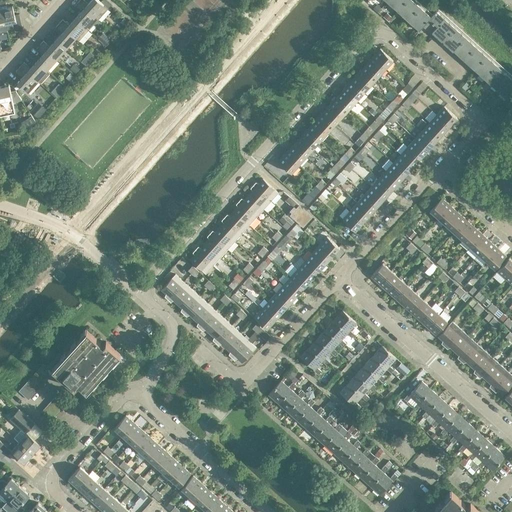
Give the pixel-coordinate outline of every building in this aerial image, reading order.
[(5,0),(1,1),(7,30),(13,28),(12,24),(17,23),(13,6),(7,7),(5,0)] [(84,0),(80,0),(79,2),(98,19),(108,9),(104,4),(98,0),(91,0),(88,4),(84,0)] [(431,15),(413,0),(384,0),(418,31),(426,22),(434,30),(433,31),(507,98),(511,92),(511,78),(436,9),(431,15)] [(98,19),(79,2),(75,5),(81,11),(75,18),(89,30),(98,19)] [(89,30),(75,18),(69,25),(63,19),(59,23),(79,41),(89,30)] [(79,41),(59,23),(56,27),(62,32),(56,39),(65,48),(75,37),(79,41)] [(103,41),(108,35),(103,31),(98,36),(103,41)] [(65,48),(56,39),(50,46),(44,41),(40,45),(56,59),(65,48)] [(56,59),(40,45),(37,48),(43,54),(37,61),(46,69),(56,59)] [(380,48),(372,57),(386,69),(393,60),(380,48)] [(386,69),(372,57),(365,65),(378,77),(386,69)] [(46,69),(37,61),(31,68),(24,62),(21,66),(40,83),(41,83),(49,74),(49,73),(50,72),(46,69)] [(378,77),(365,65),(358,73),(371,85),(378,77)] [(40,83),(21,66),(18,70),(24,75),(17,83),(27,91),(36,80),(40,83)] [(371,85),(358,73),(351,81),(364,93),(371,85)] [(364,93),(351,81),(344,89),(357,101),(364,93)] [(0,114),(15,112),(14,109),(15,109),(9,84),(0,85),(0,114)] [(357,101),(344,89),(336,97),(349,109),(357,101)] [(336,97),(329,105),(342,117),(349,109),(336,97)] [(329,105),(322,113),(335,125),(342,117),(329,105)] [(444,106),(436,114),(449,126),(457,118),(444,106)] [(335,125),(322,113),(315,121),(328,133),(335,125)] [(436,114),(429,122),(442,134),(449,126),(436,114)] [(328,133),(315,121),(307,129),(320,141),(328,133)] [(442,134),(429,122),(422,130),(435,142),(442,134)] [(384,125),(379,129),(376,132),(381,137),(384,134),(385,135),(389,130),(384,125)] [(307,129),(300,137),(313,149),(320,141),(307,129)] [(435,142),(422,130),(415,138),(428,150),(435,142)] [(300,137),(293,145),(306,157),(313,149),(300,137)] [(415,138),(407,146),(420,158),(428,150),(415,138)] [(293,145),(286,153),(299,165),(306,157),(293,145)] [(420,158),(407,146),(400,154),(413,166),(420,158)] [(286,153),(278,161),(291,173),(299,165),(286,153)] [(400,154),(393,162),(406,174),(413,166),(400,154)] [(406,174),(393,162),(386,170),(399,182),(406,174)] [(399,182),(386,170),(379,178),(392,190),(399,182)] [(256,182),(253,185),(271,201),(278,192),(263,178),(258,183),(256,182)] [(318,182),(323,187),(326,183),(321,178),(318,182)] [(392,190),(379,178),(371,186),(384,198),(392,190)] [(315,185),(316,185),(309,193),(313,197),(320,189),(321,190),(323,187),(318,182),(315,185)] [(271,201),(253,185),(250,188),(252,190),(248,194),(264,209),(271,201)] [(384,198),(371,186),(364,194),(377,206),(384,198)] [(326,198),(321,193),(318,197),(323,201),(326,198)] [(264,209),(248,194),(244,199),(241,198),(238,201),(257,217),(264,209)] [(364,194),(357,202),(370,214),(377,206),(364,194)] [(441,198),(430,211),(438,218),(449,205),(441,198)] [(257,217),(238,201),(236,203),(237,206),(233,211),(249,225),(257,217)] [(370,214),(357,202),(350,210),(363,222),(370,214)] [(313,217),(299,205),(296,208),(295,206),(290,211),(292,212),(290,215),(304,227),(313,217)] [(449,205),(438,218),(446,225),(458,212),(449,205)] [(363,222),(350,210),(342,219),(355,230),(363,222)] [(249,225),(233,211),(229,215),(227,214),(224,217),(242,233),(249,225)] [(458,212),(446,225),(454,232),(466,220),(458,212)] [(281,216),(291,225),(294,222),(285,213),(281,216)] [(242,233),(224,217),(222,220),(223,222),(219,227),(235,241),(242,233)] [(466,220),(454,232),(462,240),(474,227),(466,220)] [(235,241),(219,227),(215,231),(212,230),(210,233),(228,249),(235,241)] [(474,227),(462,240),(470,247),(482,234),(474,227)] [(411,229),(406,234),(411,239),(416,233),(411,229)] [(228,249),(210,233),(207,236),(208,238),(205,243),(220,257),(228,249)] [(482,234),(470,247),(478,254),(490,241),(482,234)] [(327,236),(319,244),(332,256),(340,248),(327,236)] [(282,239),(274,248),(279,252),(282,249),(286,244),(282,239)] [(490,241),(478,254),(486,262),(498,249),(490,241)] [(220,257),(205,243),(201,247),(198,246),(195,249),(213,265),(220,257)] [(412,253),(416,248),(413,245),(410,243),(406,247),(409,250),(412,253)] [(332,256),(319,244),(312,252),(325,264),(332,256)] [(213,265),(195,249),(193,252),(194,254),(190,259),(206,273),(213,265)] [(498,249),(486,262),(495,269),(506,256),(498,249)] [(325,264),(312,252),(305,260),(318,272),(325,264)] [(433,263),(429,260),(426,257),(421,261),(425,265),(428,268),(433,263)] [(511,261),(508,258),(497,271),(505,278),(511,270),(511,261)] [(318,272),(305,260),(297,268),(310,280),(318,272)] [(426,269),(429,272),(437,265),(435,262),(426,269)] [(371,276),(379,283),(390,270),(382,263),(371,276)] [(310,280),(297,268),(290,276),(303,288),(310,280)] [(390,270),(379,283),(387,291),(399,278),(390,270)] [(165,296),(168,299),(184,281),(175,274),(161,289),(166,294),(165,296)] [(245,280),(250,284),(253,281),(248,276),(245,280)] [(303,288),(290,276),(283,285),(296,296),(303,288)] [(399,278),(387,291),(395,298),(407,285),(399,278)] [(184,281),(168,299),(171,301),(173,300),(177,304),(192,288),(184,281)] [(296,296),(283,285),(276,293),(289,304),(296,296)] [(407,285),(395,298),(403,305),(415,292),(407,285)] [(192,288),(177,304),(182,308),(181,311),(184,313),(200,296),(192,288)] [(415,292),(403,305),(411,313),(423,300),(415,292)] [(289,304),(276,293),(268,301),(281,312),(289,304)] [(200,296),(184,313),(187,316),(189,315),(193,319),(208,303),(200,296)] [(423,300),(411,313),(419,320),(431,307),(423,300)] [(281,312),(268,301),(261,309),(274,320),(281,312)] [(208,303),(193,319),(198,323),(197,325),(200,328),(216,310),(208,303)] [(431,307),(419,320),(427,327),(439,314),(431,307)] [(274,320),(261,309),(254,317),(267,329),(274,320)] [(216,310),(200,328),(202,330),(205,329),(209,333),(224,317),(216,310)] [(357,323),(343,311),(335,320),(348,332),(347,334),(352,338),(355,335),(350,330),(357,323)] [(439,314),(427,327),(435,334),(447,321),(439,314)] [(224,317),(209,333),(214,337),(213,340),(216,342),(232,325),(224,317)] [(348,332),(335,320),(326,329),(340,341),(339,343),(344,347),(347,344),(342,339),(347,334),(348,332)] [(452,321),(438,336),(442,341),(441,343),(444,346),(460,328),(452,321)] [(232,325),(216,342),(218,345),(221,343),(225,348),(240,332),(232,325)] [(460,328),(444,346),(447,349),(450,347),(454,351),(468,335),(460,328)] [(340,341),(326,329),(318,338),(332,351),(330,352),(336,356),(339,353),(333,349),(339,343),(340,341)] [(368,333),(363,329),(359,333),(364,338),(368,333)] [(87,331),(52,369),(83,397),(121,355),(106,342),(103,346),(87,331)] [(240,332),(225,348),(230,352),(229,354),(232,357),(248,339),(240,332)] [(468,335),(454,351),(458,355),(457,358),(460,361),(476,343),(468,335)] [(332,351),(318,338),(310,348),(323,360),(322,361),(327,366),(330,362),(325,358),(330,352),(332,351)] [(248,339),(232,357),(235,360),(237,358),(242,363),(256,347),(248,339)] [(476,343),(460,361),(463,363),(466,362),(470,366),(484,350),(476,343)] [(396,358),(382,346),(374,355),(387,367),(387,368),(392,373),(395,370),(390,365),(396,358)] [(323,360),(310,348),(301,357),(314,369),(313,370),(319,375),(323,371),(317,366),(322,361),(323,360)] [(484,350),(470,366),(474,369),(473,372),(476,375),(492,357),(484,350)] [(387,367),(374,355),(365,364),(379,377),(378,378),(383,382),(386,379),(381,374),(387,368),(387,367)] [(492,357),(476,375),(479,378),(482,376),(486,380),(500,365),(492,357)] [(406,373),(411,368),(402,361),(397,366),(406,373)] [(43,363),(39,368),(49,377),(53,372),(43,363)] [(379,377),(365,364),(357,374),(371,386),(370,387),(375,391),(379,388),(373,383),(378,378),(379,377)] [(500,365),(486,380),(490,384),(489,387),(492,390),(509,372),(500,365)] [(49,377),(39,368),(35,373),(44,381),(49,377)] [(511,374),(509,372),(492,390),(495,392),(498,391),(503,395),(511,384),(511,374)] [(44,381),(35,373),(31,377),(40,386),(44,381)] [(371,386),(357,374),(349,383),(363,395),(362,396),(367,401),(370,397),(365,393),(370,387),(371,386)] [(40,386),(31,377),(27,382),(36,390),(40,386)] [(269,394),(279,403),(291,389),(292,390),(297,385),(293,382),(289,387),(282,381),(269,394)] [(412,398),(418,403),(419,404),(432,390),(422,381),(410,395),(409,394),(404,400),(408,403),(412,398)] [(36,390),(27,382),(23,386),(32,395),(36,390)] [(363,395),(349,383),(340,392),(354,405),(353,405),(358,410),(362,406),(357,402),(362,396),(363,395)] [(32,395),(23,386),(19,390),(28,399),(32,395)] [(62,389),(58,393),(67,402),(71,397),(62,389)] [(291,389),(279,403),(288,411),(300,398),(302,399),(306,394),(302,391),(298,396),(292,390),(291,389)] [(419,404),(418,403),(414,408),(417,411),(422,406),(428,411),(429,412),(441,398),(432,390),(419,404)] [(67,402),(58,393),(54,398),(63,406),(67,402)] [(63,406),(54,398),(50,402),(59,411),(63,406)] [(300,398),(288,411),(297,419),(310,406),(311,407),(315,402),(312,399),(307,404),(302,399),(300,398)] [(429,412),(428,411),(423,417),(426,419),(431,414),(437,419),(438,420),(450,407),(441,398),(429,412)] [(59,411),(50,402),(45,407),(55,415),(59,411)] [(310,406),(297,419),(306,428),(319,414),(320,415),(324,410),(321,407),(316,412),(311,407),(310,406)] [(55,415),(45,407),(42,411),(51,420),(55,415)] [(438,420),(437,419),(432,425),(435,428),(440,422),(446,428),(447,428),(459,415),(450,407),(438,420)] [(27,432),(34,423),(19,410),(11,419),(23,429),(15,438),(20,443),(33,454),(41,445),(27,432)] [(319,414),(306,428),(316,436),(328,422),(329,424),(334,418),(330,416),(326,421),(320,415),(319,414)] [(114,428),(123,435),(134,423),(126,415),(114,428)] [(447,428),(446,428),(441,433),(444,436),(449,430),(455,436),(456,437),(468,423),(459,415),(447,428)] [(328,422),(316,436),(325,444),(337,431),(339,432),(343,427),(340,424),(335,429),(329,424),(328,422)] [(134,423),(123,435),(131,443),(142,430),(134,423)] [(456,437),(455,436),(451,441),(454,444),(458,439),(464,444),(465,445),(478,431),(468,423),(456,437)] [(142,430),(131,443),(139,450),(150,437),(142,430)] [(337,431),(325,444),(334,453),(346,439),(347,440),(352,435),(349,432),(344,437),(339,432),(337,431)] [(465,445),(464,444),(460,449),(463,452),(468,447),(474,452),(475,453),(487,440),(478,431),(465,445)] [(150,437),(139,450),(147,457),(158,444),(150,437)] [(346,439),(334,453),(343,461),(355,447),(357,448),(361,443),(358,441),(354,446),(347,440),(346,439)] [(0,448),(6,454),(10,450),(0,440),(0,448)] [(475,453),(474,452),(469,458),(473,461),(478,456),(483,461),(484,461),(496,448),(487,440),(475,453)] [(116,451),(122,447),(118,442),(112,446),(116,451)] [(33,454),(20,443),(12,451),(25,463),(33,454)] [(158,444),(147,457),(155,464),(166,451),(158,444)] [(355,447),(343,461),(352,469),(365,456),(366,457),(370,451),(367,449),(363,454),(357,448),(355,447)] [(484,461),(483,461),(478,466),(482,469),(487,464),(493,470),(505,456),(496,448),(484,461)] [(166,451),(155,464),(163,472),(174,459),(166,451)] [(137,453),(132,458),(139,463),(144,458),(137,453)] [(365,456),(352,469),(362,477),(374,464),(375,465),(380,460),(377,457),(372,462),(366,457),(365,456)] [(174,459),(163,472),(171,479),(182,466),(174,459)] [(374,464),(362,477),(371,486),(383,472),(385,473),(389,468),(388,468),(392,463),(389,460),(385,465),(386,465),(381,470),(375,465),(374,464)] [(182,466),(171,479),(179,486),(191,473),(182,466)] [(68,479),(77,487),(88,474),(80,467),(68,479)] [(383,472),(371,486),(380,494),(392,481),(393,482),(398,476),(394,473),(390,478),(385,473),(383,472)] [(88,474),(77,487),(85,494),(96,481),(88,474)] [(193,475),(181,488),(190,495),(201,483),(193,475)] [(0,490),(0,491),(9,499),(20,486),(11,478),(0,490)] [(96,481),(85,494),(93,501),(104,488),(96,481)] [(201,483),(190,495),(198,503),(209,490),(201,483)] [(20,486),(9,499),(2,506),(6,510),(12,503),(18,507),(29,494),(20,486)] [(104,488),(93,501),(101,509),(112,496),(104,488)] [(209,490),(198,503),(206,510),(217,497),(209,490)] [(451,492),(446,498),(433,511),(479,511),(471,504),(468,507),(451,492)] [(112,496),(101,509),(104,511),(111,511),(120,503),(112,496)] [(217,497),(206,510),(208,511),(218,511),(225,504),(217,497)] [(29,511),(46,511),(48,511),(38,502),(29,511)] [(120,503),(111,511),(126,511),(128,510),(120,503)]
